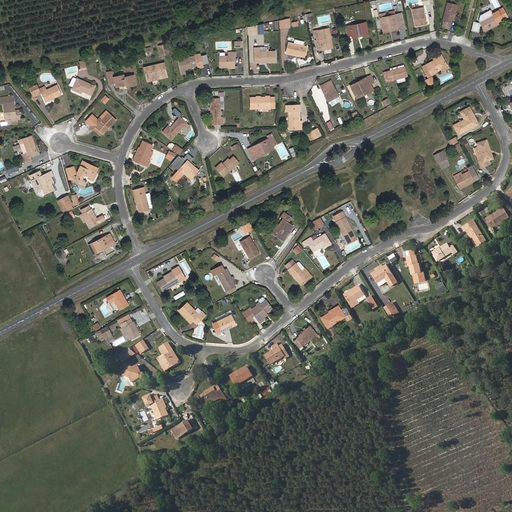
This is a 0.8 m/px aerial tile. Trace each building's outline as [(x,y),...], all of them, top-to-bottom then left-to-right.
[(441,20),(442,20),(441,25),(447,27),(449,21),(450,22),(450,17),(452,17),(453,14),(454,11),(455,3),(446,1),(441,20)] [(422,11),(421,5),(410,7),(414,26),(425,23),(424,18),(423,15),(422,11)] [(478,14),(477,20),(483,30),(497,23),(496,21),(506,16),(502,6),(492,12),(489,8),(478,14)] [(397,28),(393,13),(378,16),(381,27),(390,25),(390,29),(397,28)] [(368,33),(365,20),(345,24),(347,34),(351,34),(362,31),(362,34),(368,33)] [(258,33),(258,25),(247,27),(247,34),(258,33)] [(330,35),(328,26),(317,28),(318,32),(319,38),(315,38),(317,48),(321,47),(321,46),(330,44),(328,36),(330,35)] [(317,50),(333,47),(330,35),(328,36),(330,44),(321,46),(321,47),(317,48),(317,50)] [(303,56),(306,45),(286,41),(284,51),(303,56)] [(169,55),(167,43),(156,46),(158,57),(169,55)] [(268,46),(252,46),(253,62),(256,62),(258,60),(266,59),(267,62),(275,62),(274,50),(268,50),(268,46)] [(228,51),(228,55),(218,55),(219,66),(228,66),(235,65),(234,56),(236,56),(235,50),(228,51)] [(431,57),(432,59),(420,65),(426,75),(429,73),(434,71),(437,70),(436,67),(437,65),(440,66),(445,63),(440,53),(431,57)] [(184,55),(184,57),(177,58),(181,74),(186,73),(185,71),(191,70),(190,67),(195,66),(196,68),(202,67),(201,64),(199,56),(199,55),(188,57),(187,55),(184,55)] [(162,63),(143,67),(146,82),(151,81),(150,77),(156,76),(157,79),(165,77),(162,63)] [(388,67),(389,69),(382,71),(384,80),(405,75),(403,64),(388,67)] [(112,77),(110,71),(105,72),(108,86),(114,84),(115,88),(124,86),(125,88),(135,85),(133,75),(123,77),(122,75),(112,77)] [(355,85),(354,83),(350,85),(357,98),(361,96),(361,93),(366,91),(367,93),(373,89),(370,83),(374,81),(371,74),(360,79),(361,82),(355,85)] [(75,76),(74,77),(71,83),(71,85),(74,86),(72,89),(81,93),(83,91),(91,95),(95,86),(75,76)] [(331,84),(330,81),(321,86),(324,93),(326,92),(331,101),(340,96),(333,83),(331,84)] [(38,88),(36,84),(27,88),(32,97),(38,94),(42,103),(48,100),(51,99),(60,95),(55,85),(45,90),(42,86),(38,88)] [(101,99),(105,103),(110,98),(105,94),(101,99)] [(269,108),(275,108),(275,96),(270,96),(269,95),(265,95),(265,97),(269,97),(269,108)] [(15,111),(12,97),(0,98),(0,104),(3,104),(4,113),(5,112),(7,122),(8,125),(15,124),(14,120),(16,120),(20,119),(18,110),(15,111)] [(220,97),(211,98),(211,106),(211,110),(211,117),(212,118),(213,124),(224,123),(223,116),(221,116),(220,97)] [(260,97),(256,97),(250,97),(250,108),(269,108),(269,97),(265,97),(260,97)] [(298,109),(298,103),(287,103),(287,105),(284,105),(284,110),(287,110),(289,129),(298,128),(297,120),(299,120),(299,109),(298,109)] [(173,107),(171,111),(179,116),(181,112),(173,107)] [(465,119),(465,120),(454,126),(458,133),(477,123),(472,115),(471,116),(466,107),(459,111),(464,120),(465,119)] [(99,123),(96,121),(90,127),(92,130),(95,128),(100,133),(107,127),(108,129),(110,127),(109,126),(114,120),(108,114),(102,120),(99,123)] [(169,127),(167,125),(160,132),(169,140),(177,131),(181,134),(189,125),(179,116),(169,127)] [(101,135),(102,136),(108,131),(109,132),(113,128),(112,126),(116,122),(114,120),(109,126),(110,127),(108,129),(107,127),(100,133),(95,128),(92,130),(91,130),(98,137),(101,135)] [(317,129),(311,134),(313,138),(320,135),(317,129)] [(265,135),(267,138),(248,148),(253,159),(257,158),(256,156),(273,146),(273,145),(278,143),(271,132),(265,135)] [(21,139),(25,152),(20,155),(24,165),(31,162),(29,158),(36,155),(32,147),(34,145),(30,135),(21,139)] [(454,136),(448,140),(450,145),(457,141),(454,136)] [(490,150),(485,138),(475,142),(476,145),(472,147),(480,167),(485,165),(484,161),(483,159),(490,156),(487,151),(490,150)] [(152,146),(142,141),(139,149),(136,156),(138,157),(135,163),(144,168),(147,162),(145,160),(149,150),(152,146)] [(175,144),(171,149),(179,154),(183,149),(175,144)] [(257,158),(274,149),(273,146),(256,156),(257,158)] [(130,162),(135,163),(138,157),(136,156),(139,149),(137,148),(130,162)] [(150,162),(149,161),(153,152),(149,150),(145,160),(147,162),(144,168),(146,169),(150,162)] [(169,150),(165,157),(172,160),(176,153),(169,150)] [(441,150),(433,155),(437,163),(446,158),(441,150)] [(484,161),(493,158),(490,150),(487,151),(490,156),(483,159),(484,161)] [(222,162),(215,168),(223,177),(240,163),(234,156),(224,164),(222,162)] [(190,162),(187,160),(179,168),(191,179),(198,170),(195,167),(193,168),(188,164),(190,162)] [(72,167),(65,168),(67,179),(72,181),(74,183),(78,185),(80,181),(83,182),(85,177),(90,178),(89,180),(95,183),(98,174),(97,174),(99,168),(82,163),(78,174),(75,173),(72,167)] [(459,188),(478,178),(472,165),(467,168),(468,170),(454,179),(459,188)] [(189,182),(191,179),(179,168),(177,171),(189,182)] [(41,176),(39,171),(29,176),(32,181),(36,179),(39,185),(37,186),(39,190),(41,189),(44,195),(52,191),(49,185),(48,182),(51,180),(50,178),(52,177),(50,172),(41,176)] [(144,193),(142,188),(132,191),(139,213),(149,210),(147,203),(144,193)] [(56,198),(62,213),(74,208),(68,194),(56,198)] [(90,209),(88,206),(80,210),(89,228),(105,220),(102,215),(99,217),(97,219),(91,209),(90,209)] [(509,217),(503,207),(485,217),(490,227),(494,225),(503,220),(509,217)] [(358,238),(342,209),(332,214),(348,243),(358,238)] [(280,218),(282,220),(272,234),(281,241),(292,226),(287,222),(290,218),(285,214),(284,215),(282,214),(280,218)] [(317,227),(323,225),(319,218),(314,220),(317,227)] [(484,236),(473,218),(461,225),(464,231),(466,230),(468,235),(471,234),(472,236),(475,242),(484,236)] [(313,241),(311,237),(303,242),(305,246),(309,244),(314,252),(320,248),(318,246),(321,244),(323,247),(324,249),(332,244),(325,234),(313,241)] [(103,250),(114,244),(108,235),(105,237),(109,244),(102,249),(103,250)] [(259,253),(249,235),(239,241),(243,248),(245,247),(245,248),(244,249),(249,258),(259,253)] [(475,242),(477,245),(486,239),(484,236),(475,242)] [(109,244),(105,237),(87,246),(93,256),(103,250),(102,249),(109,244)] [(440,244),(437,245),(432,249),(433,251),(437,257),(451,249),(452,251),(457,249),(452,242),(449,245),(446,240),(440,244)] [(295,253),(302,249),(298,244),(292,249),(295,253)] [(490,249),(494,255),(500,251),(496,245),(490,249)] [(414,253),(412,248),(403,250),(404,255),(406,255),(408,264),(410,263),(412,272),(413,272),(414,277),(424,275),(423,269),(421,270),(419,261),(417,261),(415,253),(414,253)] [(397,259),(393,254),(388,257),(392,262),(397,259)] [(296,262),(292,258),(284,264),(288,268),(287,268),(296,279),(298,277),(303,283),(308,279),(307,277),(311,274),(299,261),(298,261),(296,262)] [(383,265),(375,270),(371,272),(376,282),(392,273),(386,263),(383,265)] [(224,270),(221,265),(211,271),(213,276),(217,274),(226,291),(228,290),(235,287),(236,286),(226,268),(224,270)] [(164,279),(157,283),(162,292),(179,282),(177,278),(184,274),(179,267),(173,271),(166,275),(167,277),(164,279)] [(350,290),(348,292),(343,294),(351,306),(359,302),(357,298),(365,294),(360,285),(354,288),(350,290)] [(123,299),(118,291),(106,298),(110,304),(114,301),(119,310),(129,304),(125,298),(123,299)] [(359,302),(367,297),(365,294),(357,298),(359,302)] [(252,309),(250,307),(245,311),(250,318),(254,315),(261,323),(265,320),(263,318),(267,315),(266,312),(272,307),(263,295),(258,299),(259,301),(256,303),(257,305),(252,309)] [(378,306),(372,295),(367,298),(374,309),(378,306)] [(394,300),(384,306),(390,317),(400,312),(394,300)] [(194,310),(188,303),(179,310),(182,314),(184,312),(193,322),(193,321),(196,325),(206,317),(198,307),(194,310)] [(347,320),(352,317),(345,306),(340,309),(338,305),(328,311),(329,312),(320,318),(332,337),(337,334),(332,325),(345,317),(347,320)] [(182,314),(191,323),(193,322),(184,312),(182,314)] [(232,314),(211,323),(216,333),(222,331),(221,329),(228,326),(229,328),(237,324),(232,314)] [(131,322),(130,319),(119,325),(122,329),(123,328),(131,341),(141,334),(133,321),(131,322)] [(92,325),(96,332),(99,330),(101,329),(98,322),(92,325)] [(115,337),(108,325),(101,329),(99,330),(107,343),(115,337)] [(317,334),(310,325),(297,335),(298,337),(295,339),(301,347),(317,334)] [(149,349),(144,342),(138,346),(143,353),(149,349)] [(165,352),(168,356),(159,361),(165,371),(171,368),(169,366),(175,363),(176,360),(174,357),(176,356),(168,343),(160,348),(164,353),(165,352)] [(276,350),(272,351),(265,356),(270,365),(277,361),(284,357),(286,359),(290,356),(283,343),(278,346),(277,344),(273,346),(276,350)] [(119,361),(117,356),(111,360),(114,365),(119,361)] [(171,368),(178,363),(179,361),(176,356),(174,357),(176,360),(175,363),(169,366),(171,368)] [(123,371),(125,373),(124,377),(129,379),(131,384),(140,379),(142,380),(144,374),(140,373),(136,366),(132,369),(127,367),(126,370),(123,371)] [(237,374),(236,372),(229,377),(235,387),(252,377),(247,368),(237,374)] [(204,392),(205,393),(199,397),(205,407),(220,398),(223,403),(227,400),(217,384),(213,387),(214,388),(211,390),(210,389),(204,392)] [(147,406),(150,405),(157,420),(168,415),(165,409),(160,400),(159,400),(157,396),(155,397),(153,398),(152,395),(144,399),(147,406)] [(196,428),(191,419),(182,424),(183,426),(177,430),(180,438),(196,428)] [(151,423),(138,427),(139,432),(152,428),(151,423)] [(180,438),(177,430),(183,426),(182,424),(171,431),(176,440),(180,438)]
